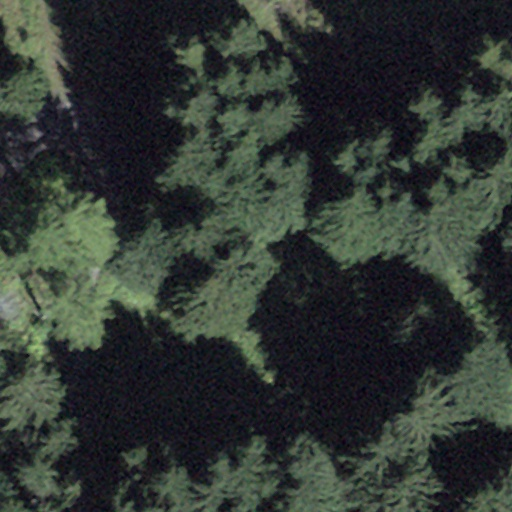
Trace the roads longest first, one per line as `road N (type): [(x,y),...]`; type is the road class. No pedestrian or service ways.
road 1 (track): [(0,160),(30,136),(85,145),(107,184),(55,337),(62,511)]
road 2 (track): [(85,145),(56,0)]
